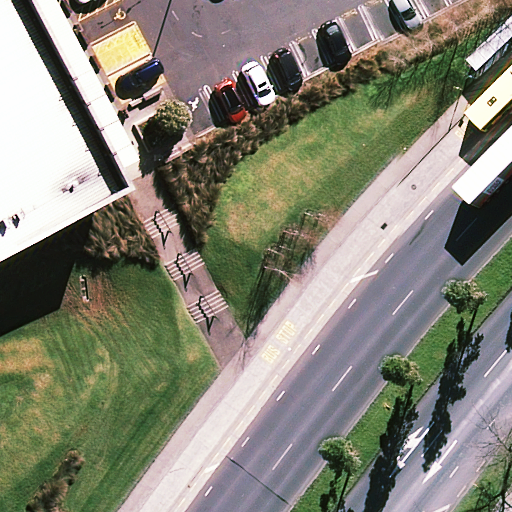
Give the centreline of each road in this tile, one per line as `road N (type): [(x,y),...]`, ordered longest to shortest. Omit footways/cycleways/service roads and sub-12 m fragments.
road 1 (secondary): [(238,511),(511,182)]
road 2 (secondary): [(511,342),(378,511)]
